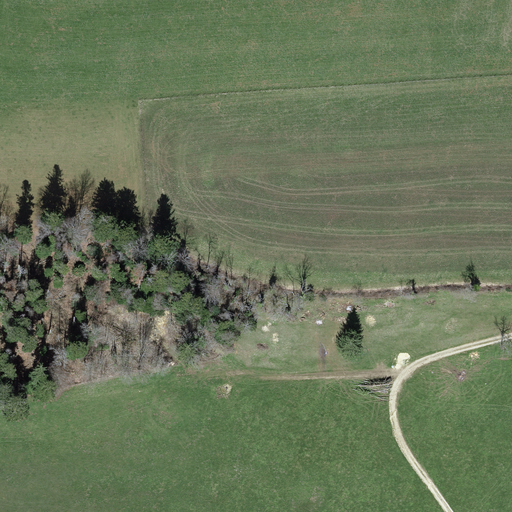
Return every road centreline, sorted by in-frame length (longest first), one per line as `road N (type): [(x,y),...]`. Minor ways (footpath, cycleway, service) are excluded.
road 1 (track): [(402,378),(192,382),(88,396),(0,425)]
road 2 (track): [(511,334),(416,364),(396,388),(399,436),(448,511)]
